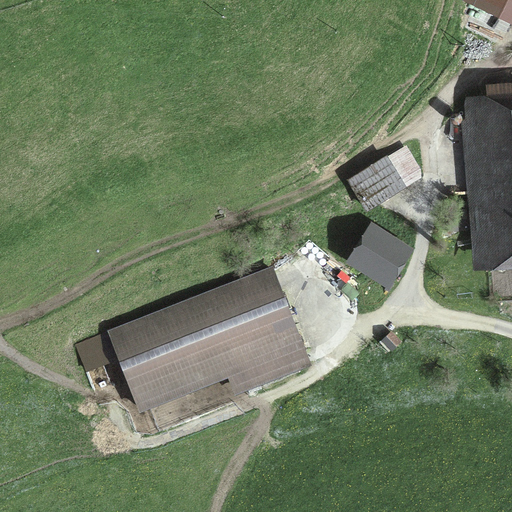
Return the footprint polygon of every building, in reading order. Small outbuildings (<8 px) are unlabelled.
[(511,0),(461,0),(462,1),(511,25),(511,0)] [(486,256),(511,254),(511,96),(475,100),(486,256)] [(350,180),(366,205),(419,173),(404,147),(350,180)] [(373,300),(406,249),(349,212),(316,263),(373,300)] [(306,362),(269,267),(108,330),(138,407),(236,369),(243,386),(306,362)]
